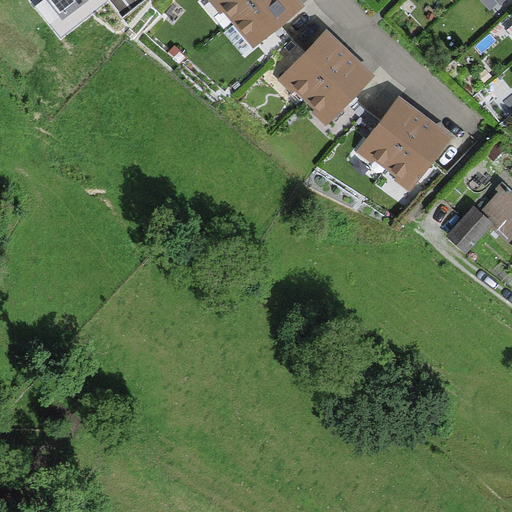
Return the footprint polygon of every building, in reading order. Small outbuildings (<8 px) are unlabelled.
[(44,0),(59,18),(81,0),(44,0)] [(242,48),(296,3),(293,0),(201,0),(242,48)] [(327,120),(376,68),(330,24),(281,75),(327,120)] [(405,190),(447,133),(397,95),(354,152),(405,190)] [(511,192),(500,182),(479,208),(471,202),(445,233),(465,250),(487,225),(511,245),(511,192)]
